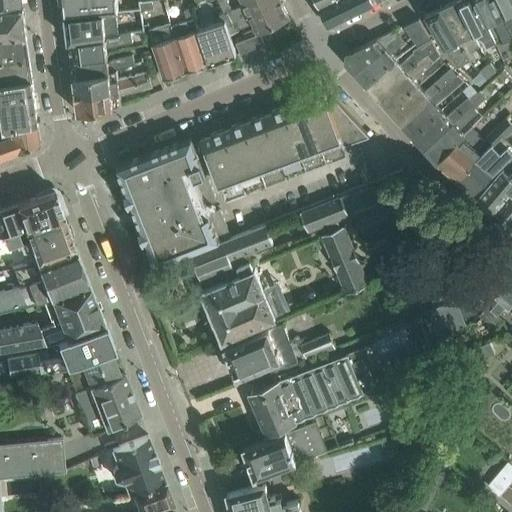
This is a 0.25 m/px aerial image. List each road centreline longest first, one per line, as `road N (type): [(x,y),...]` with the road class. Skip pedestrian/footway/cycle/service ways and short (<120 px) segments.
road 1 (residential): [(72,163),(214,511)]
road 2 (residential): [(511,243),(448,189),(318,50)]
road 3 (residential): [(72,163),(318,50)]
road 4 (residential): [(46,0),(72,163)]
